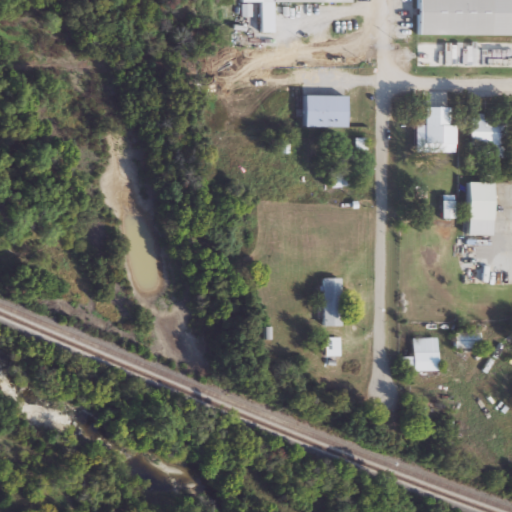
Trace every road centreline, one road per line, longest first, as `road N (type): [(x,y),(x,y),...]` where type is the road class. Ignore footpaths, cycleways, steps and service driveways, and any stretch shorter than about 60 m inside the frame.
road 1 (residential): [(382,393),(381,0)]
road 2 (residential): [(511,83),(384,81)]
